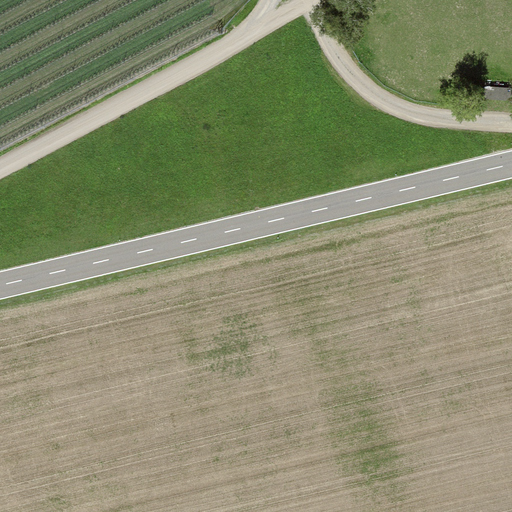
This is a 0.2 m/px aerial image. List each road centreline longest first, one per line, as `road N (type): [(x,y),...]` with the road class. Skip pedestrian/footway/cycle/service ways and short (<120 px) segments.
road 1 (tertiary): [(0,287),(511,165)]
road 2 (track): [(0,169),(314,0)]
road 3 (track): [(511,121),(442,118),(386,102),(337,59),(306,0)]
